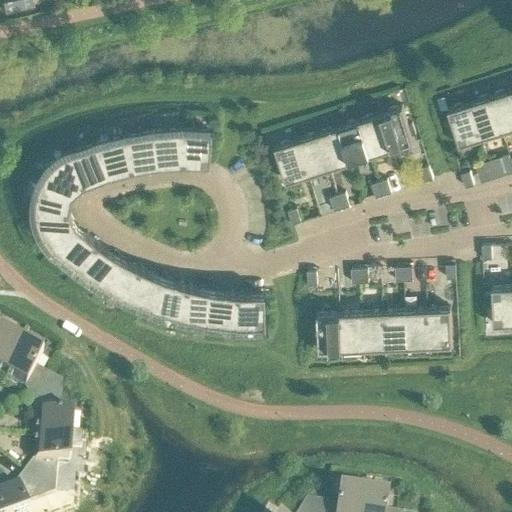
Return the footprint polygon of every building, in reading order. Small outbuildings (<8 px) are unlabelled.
[(18,7),(16,0),(1,0),(4,10),(18,7)] [(511,86),(511,85),(491,92),(502,128),(511,124),(511,86)] [(491,92),(470,98),(481,135),(502,128),(491,92)] [(481,135),(470,98),(448,105),(451,114),(459,141),(481,135)] [(402,102),(380,109),(392,145),(414,138),(402,102)] [(448,105),(441,108),(444,117),(451,114),(448,105)] [(380,109),(359,116),(371,152),(392,145),(380,109)] [(359,116),(339,122),(350,158),(371,152),(359,116)] [(339,122),(318,129),(329,165),(350,158),(339,122)] [(151,126),(155,160),(180,158),(179,124),(151,126)] [(179,124),(180,158),(206,159),(209,125),(179,124)] [(122,130),(130,164),(155,160),(151,126),(122,130)] [(318,129),(297,135),(308,172),(329,165),(318,129)] [(95,138),(105,170),(130,164),(122,130),(95,138)] [(308,172),(297,135),(275,142),(286,178),(308,172)] [(68,148),(81,179),(105,170),(95,138),(68,148)] [(39,174),(69,190),(81,179),(68,148),(63,150),(59,152),(51,158),(47,162),(42,170),(39,174)] [(503,157),(507,171),(511,169),(511,158),(511,155),(503,157)] [(420,165),(425,179),(434,176),(429,162),(420,165)] [(461,171),(466,184),(474,181),(470,168),(461,171)] [(32,207),(33,212),(67,206),(69,190),(39,174),(37,178),(34,187),(33,192),(32,202),(32,207)] [(388,176),(379,178),(384,192),(392,189),(388,176)] [(384,192),(379,178),(371,181),(376,194),(384,192)] [(346,189),(338,191),(342,205),(350,203),(346,189)] [(342,205),(338,191),(330,194),(334,208),(342,205)] [(288,207),(292,221),(301,218),(297,204),(288,207)] [(48,242),(51,246),(74,221),(67,206),(33,212),(34,217),(35,221),(39,230),(42,235),(48,242)] [(51,246),(73,264),(94,237),(74,221),(51,246)] [(73,264),(97,280),(115,251),(94,237),(73,264)] [(482,242),(483,256),(492,255),(492,241),(482,242)] [(97,280),(122,294),(137,263),(115,251),(97,280)] [(446,261),(447,275),(456,275),(455,261),(446,261)] [(122,294),(149,305),(161,273),(137,263),(122,294)] [(404,277),(404,263),(395,263),(396,278),(404,277)] [(412,263),(404,263),(404,277),(413,277),(412,263)] [(361,279),(360,265),(351,265),(352,280),(361,279)] [(368,265),(360,265),(361,279),(369,279),(368,265)] [(307,268),(308,282),(318,281),(317,267),(307,268)] [(149,305),(176,314),(185,281),(161,273),(149,305)] [(176,314),(205,320),(210,286),(185,281),(176,314)] [(511,320),(511,282),(492,283),(492,289),(484,289),(485,303),(493,303),(494,321),(511,320)] [(205,320),(233,323),(235,289),(210,286),(205,320)] [(235,289),(233,323),(263,323),(262,289),(235,289)] [(450,303),(428,304),(429,342),(452,341),(450,303)] [(428,304),(406,305),(407,343),(429,342),(428,304)] [(406,305),(384,306),(385,344),(407,343),(406,305)] [(384,306),(362,307),(363,345),(385,344),(384,306)] [(362,307),(340,308),(342,346),(363,345),(362,307)] [(342,346),(340,308),(317,309),(319,347),(342,346)] [(0,377),(2,379),(25,338),(19,335),(13,343),(0,335),(0,377)] [(23,391),(30,403),(62,385),(35,370),(41,359),(26,350),(30,341),(25,338),(2,379),(23,391)] [(36,414),(34,439),(81,443),(81,436),(71,434),(73,417),(60,416),(62,385),(30,403),(36,414)] [(32,463),(24,474),(53,496),(56,465),(69,466),(70,449),(80,449),(81,443),(34,439),(32,463)] [(16,484),(0,490),(0,511),(26,511),(24,507),(53,496),(24,474),(16,484)] [(336,507),(305,502),(309,511),(360,511),(364,487),(358,487),(355,496),(338,494),(336,507)] [(370,488),(364,487),(360,511),(385,511),(387,501),(370,498),(370,488)] [(309,511),(305,502),(299,511),(309,511)]
